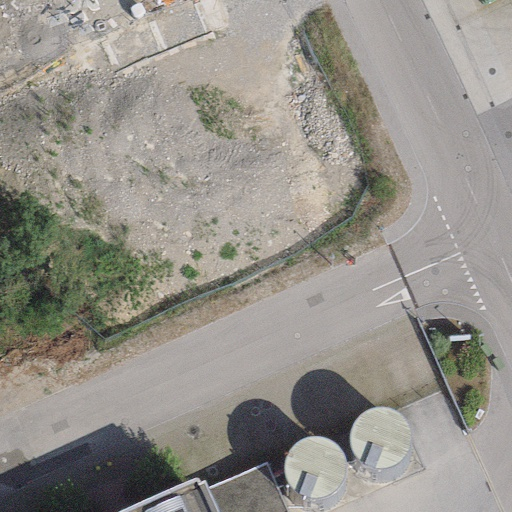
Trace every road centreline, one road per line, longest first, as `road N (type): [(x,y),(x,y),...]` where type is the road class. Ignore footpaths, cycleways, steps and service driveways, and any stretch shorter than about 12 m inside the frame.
road 1 (residential): [(482,240),(0,462)]
road 2 (residential): [(375,0),(459,191)]
